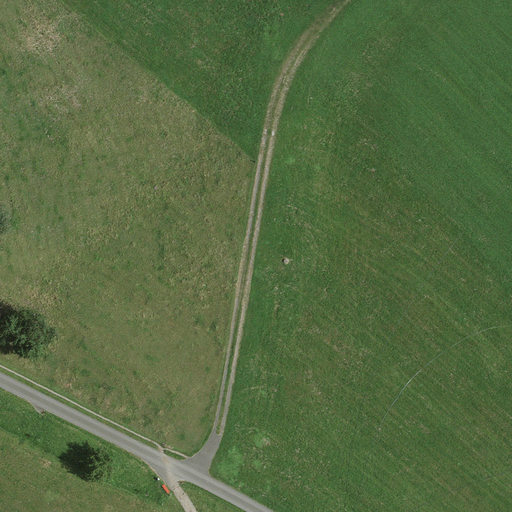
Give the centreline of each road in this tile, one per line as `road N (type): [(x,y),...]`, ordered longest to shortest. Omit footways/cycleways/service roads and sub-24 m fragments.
road 1 (track): [(345,0),(302,45),(281,90),(224,419),(192,479)]
road 2 (unclassified): [(251,511),(0,383)]
